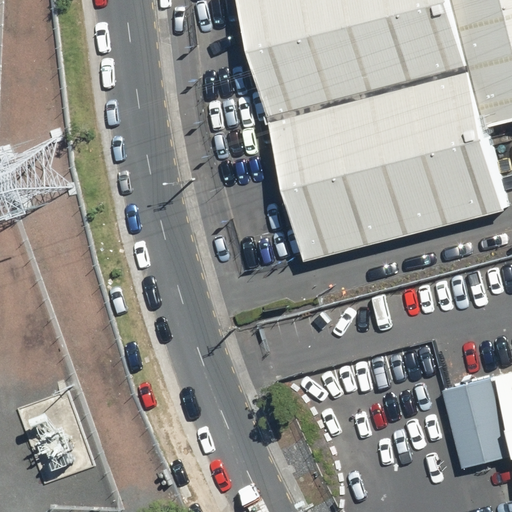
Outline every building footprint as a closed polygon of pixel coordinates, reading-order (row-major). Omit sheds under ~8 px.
[(460,0),(247,0),(314,259),(511,208),(511,197),(493,124),(460,0)] [(511,0),(460,0),(493,124),(511,119),(511,0)] [(511,371),(503,374),(511,409),(511,371)] [(511,455),(511,440),(497,376),(448,388),(466,466),(511,455)] [(326,388),(311,394),(341,470),(356,464),(326,388)]
